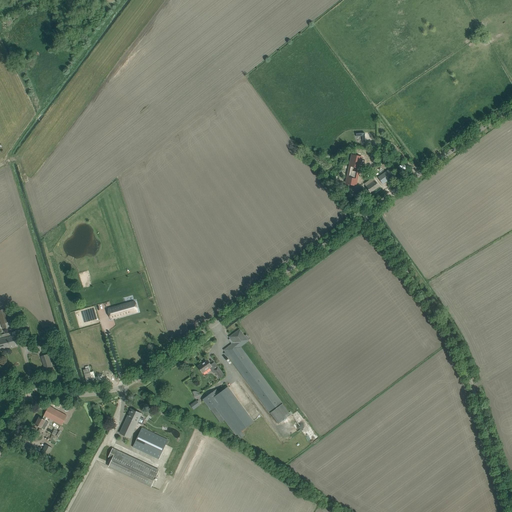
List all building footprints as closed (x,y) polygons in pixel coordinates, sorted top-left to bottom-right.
[(365,133),(356,134),(356,137),(362,136),(362,142),(365,142),(365,133)] [(395,176),(392,172),(390,169),(378,177),(383,184),(395,176)] [(379,187),(376,183),(375,181),(366,187),(370,193),(379,187)] [(94,234),(107,285),(122,282),(114,251),(120,249),(118,240),(111,241),(104,213),(89,217),(91,227),(88,228),(90,235),(94,234)] [(107,300),(103,301),(86,229),(71,232),(89,308),(128,299),(126,290),(106,295),(107,300)] [(114,308),(108,309),(111,319),(117,317),(138,311),(135,302),(114,308)] [(6,309),(0,310),(0,318),(3,329),(10,327),(6,309)] [(250,339),(250,338),(247,334),(245,336),(240,329),(229,337),(233,343),(224,350),(225,352),(224,353),(227,357),(228,356),(277,422),(278,424),(290,415),(289,413),(240,347),(249,341),(248,340),(250,339)] [(88,339),(98,336),(96,330),(87,333),(88,339)] [(12,332),(2,335),(5,349),(19,345),(18,340),(16,335),(13,336),(12,332)] [(97,361),(105,359),(100,343),(93,345),(94,351),(92,351),(93,357),(96,356),(97,361)] [(51,366),(48,354),(41,356),(45,368),(51,366)] [(212,367),(210,365),(207,360),(203,364),(202,363),(198,366),(201,370),(203,373),(210,368),(213,373),(215,372),(220,378),(224,375),(218,367),(214,370),(212,367)] [(89,368),(83,370),(86,382),(92,381),(89,368)] [(254,422),(227,385),(224,387),(225,388),(219,392),(216,389),(203,399),(220,423),(224,420),(235,435),(237,434),(240,439),(244,436),(241,431),(254,422)] [(200,405),(199,403),(201,402),(199,400),(197,401),(190,405),(194,410),(200,405)] [(44,416),(47,417),(62,425),(67,416),(49,406),(44,416)] [(131,409),(123,427),(120,433),(130,438),(137,423),(143,425),(142,425),(143,424),(144,421),(145,420),(140,417),(141,414),(131,409)] [(43,419),(39,417),(35,425),(45,430),(49,422),(45,420),(47,417),(44,416),(43,419)] [(133,447),(159,459),(168,440),(142,428),(133,447)] [(189,481),(207,436),(198,432),(180,477),(189,481)] [(188,432),(183,440),(187,442),(192,435),(188,432)] [(41,453),(47,457),(52,448),(45,445),(41,453)] [(113,448),(109,457),(113,459),(109,466),(152,485),(159,470),(113,448)] [(178,467),(180,458),(174,456),(171,466),(178,467)]
